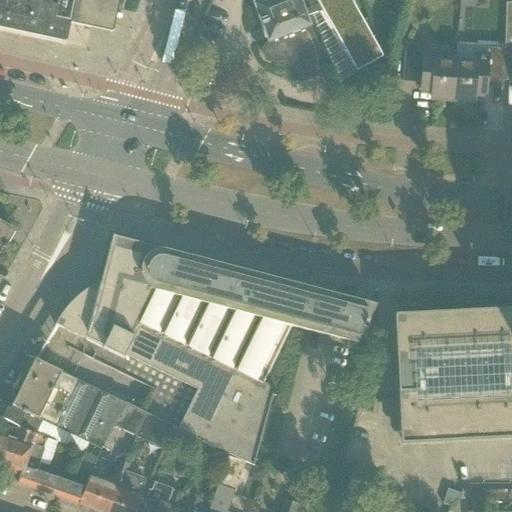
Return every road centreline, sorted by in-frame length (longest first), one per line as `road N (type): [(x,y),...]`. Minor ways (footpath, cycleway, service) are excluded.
road 1 (secondary): [(511,197),(397,192),(137,126)]
road 2 (residential): [(204,201),(246,252),(397,273),(511,276)]
road 3 (secondary): [(204,201),(378,231),(511,237)]
road 4 (residential): [(511,464),(404,465),(359,437)]
road 5 (tertiary): [(31,296),(108,179)]
road 6 (tertiary): [(83,172),(31,296)]
